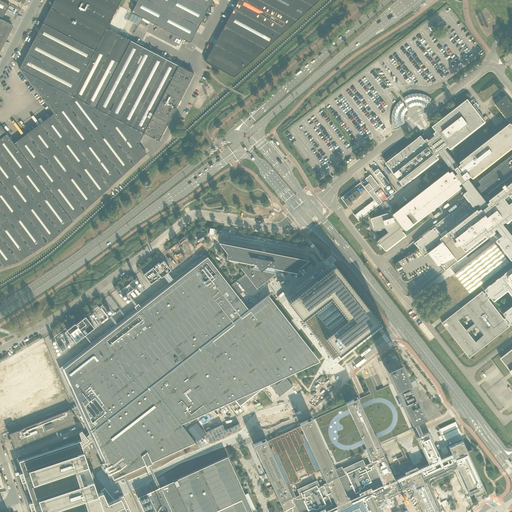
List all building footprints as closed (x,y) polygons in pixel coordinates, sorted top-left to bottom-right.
[(106,29),(121,0),(54,0),(19,69),(22,70),(21,71),(55,116),(16,146),(0,126),(0,267),(19,262),(52,240),(109,188),(109,187),(146,154),(138,143),(144,133),(159,141),(168,123),(169,123),(170,123),(172,120),(171,119),(170,118),(193,74),(194,74),(106,29)] [(2,20),(9,5),(0,0),(0,51),(13,26),(2,20)] [(138,0),(132,13),(190,43),(212,0),(138,0)] [(238,0),(235,7),(216,41),(205,62),(234,78),(255,58),(261,53),(281,35),(286,30),(307,11),(313,6),(319,0),(238,0)] [(424,94),(420,93),(415,93),(411,94),(407,96),(403,98),(411,108),(412,107),(414,106),(416,106),(418,106),(420,106),(422,107),(423,108),(431,99),(428,96),(424,94)] [(450,149),(460,141),(466,149),(480,137),(476,132),(464,142),(463,140),(485,122),(467,99),(432,127),(436,131),(433,133),(435,135),(428,140),(427,138),(425,140),(421,135),(385,163),(403,186),(438,158),(436,156),(439,154),(452,171),(450,173),(448,171),(393,214),(394,215),(393,216),(392,213),(388,214),(388,213),(371,218),(375,231),(385,227),(389,232),(378,241),(386,251),(406,235),(403,231),(405,229),(406,230),(461,187),(460,185),(462,184),(468,191),(464,194),(468,199),(462,204),(450,214),(435,225),(441,234),(440,234),(435,227),(430,231),(430,230),(421,236),(422,237),(414,243),(422,253),(424,257),(429,252),(441,268),(442,266),(445,271),(495,231),(494,230),(497,228),(502,235),(497,240),(504,249),(501,251),(494,243),(455,274),(470,293),(509,262),(506,258),(509,256),(511,259),(511,268),(485,289),(489,295),(487,297),(482,291),(457,311),(459,313),(452,316),(451,315),(442,323),(469,358),(510,326),(505,321),(508,319),(511,324),(511,349),(478,375),(503,407),(511,399),(511,233),(504,223),(506,221),(507,222),(511,218),(511,182),(507,186),(505,184),(503,186),(504,188),(489,200),(490,201),(488,203),(480,193),(485,189),(488,193),(511,174),(511,154),(478,181),(481,185),(476,188),(469,178),(471,176),(472,178),(511,147),(511,104),(505,96),(495,104),(508,121),(511,117),(511,122),(511,124),(510,123),(460,162),(461,164),(459,166),(445,149),(448,147),(450,149)] [(406,111),(408,110),(400,100),(397,103),(394,107),(393,111),(392,115),(392,119),(392,124),(394,128),(405,122),(404,120),(404,119),(404,117),(404,115),(405,113),(406,111)] [(385,186),(389,183),(378,169),(373,172),(385,186)] [(369,183),(364,187),(378,205),(382,202),(374,192),(380,187),(371,175),(365,179),(369,183)] [(228,243),(306,258),(308,247),(231,231),(228,243)] [(67,410),(9,434),(14,448),(75,424),(73,417),(75,415),(72,412),(77,408),(83,416),(87,413),(88,416),(81,422),(89,432),(94,428),(94,430),(89,434),(90,434),(95,431),(96,432),(88,438),(91,442),(96,448),(101,444),(102,447),(96,452),(104,462),(108,459),(109,463),(103,467),(111,477),(115,474),(115,475),(144,462),(145,464),(146,464),(145,463),(146,463),(148,462),(150,461),(151,462),(150,459),(192,440),(196,445),(197,445),(179,422),(226,400),(230,406),(236,402),(239,406),(250,398),(245,392),(267,381),(269,383),(279,396),(292,386),(283,374),(291,370),(314,360),(304,347),(310,343),(302,333),(296,337),(294,334),(298,331),(290,321),(286,325),(284,322),(288,318),(280,308),(276,312),(274,309),(278,306),(272,297),(267,300),(265,297),(245,312),(244,311),(249,307),(241,297),(237,301),(234,298),(239,294),(242,292),(245,289),(249,294),(256,288),(257,289),(276,274),(275,273),(277,271),(278,271),(280,270),(298,273),(299,267),(298,266),(304,261),(223,245),(228,252),(226,253),(225,259),(254,264),(254,265),(256,265),(251,269),(239,266),(245,274),(227,288),(224,285),(229,282),(221,272),(217,275),(214,272),(219,269),(211,259),(207,262),(206,262),(202,258),(193,266),(196,270),(193,272),(190,268),(180,276),(183,280),(155,302),(151,298),(142,306),(145,310),(142,312),(138,306),(128,314),(132,320),(129,322),(126,318),(124,315),(114,323),(116,325),(119,330),(116,332),(112,326),(102,334),(107,340),(104,342),(98,335),(88,343),(94,350),(91,352),(86,346),(77,354),(81,360),(67,370),(68,371),(63,374),(71,384),(73,383),(75,386),(70,390),(77,400),(80,398),(82,401),(70,410),(69,408),(67,410)] [(162,261),(122,292),(130,302),(170,271),(162,261)] [(333,266),(287,302),(315,337),(316,339),(317,340),(319,342),(333,360),(378,324),(333,266)] [(66,330),(76,342),(94,328),(85,317),(75,324),(66,330)] [(409,388),(405,380),(395,359),(383,365),(407,418),(410,417),(413,415),(420,412),(409,389),(409,388)] [(381,511),(377,501),(410,486),(422,511),(436,511),(423,480),(456,465),(468,491),(467,491),(469,494),(473,492),(475,497),(485,492),(467,451),(471,449),(467,451),(466,448),(465,448),(462,441),(448,447),(451,454),(440,459),(428,432),(422,435),(419,436),(416,438),(428,464),(417,469),(416,466),(404,472),(405,474),(394,479),(383,453),(381,450),(379,446),(379,445),(357,397),(345,403),(346,405),(366,449),(366,450),(367,451),(369,455),(370,459),(372,462),(365,465),(362,459),(342,468),(345,474),(338,477),(337,474),(335,470),(333,467),(333,466),(313,422),(312,420),(311,418),(299,424),(300,426),(290,431),(289,431),(290,433),(282,436),(282,435),(267,442),(265,439),(253,444),(275,493),(279,500),(283,511),(381,511)] [(5,424),(7,429),(21,425),(17,413),(3,417),(5,424)] [(421,432),(418,426),(413,415),(410,417),(418,433),(419,436),(422,435),(421,432)] [(456,421),(439,428),(444,440),(461,433),(456,421)] [(89,434),(94,430),(94,428),(89,432),(86,434),(84,435),(81,431),(79,433),(81,441),(80,441),(80,440),(19,461),(23,475),(20,476),(28,499),(31,498),(33,504),(30,505),(31,511),(130,511),(128,507),(129,507),(127,503),(107,511),(103,511),(98,494),(82,449),(91,442),(88,438),(96,432),(95,431),(90,434),(89,434)] [(403,456),(396,459),(399,465),(405,462),(403,458),(406,456),(402,448),(400,449),(403,456)] [(146,500),(140,503),(143,511),(252,511),(255,509),(248,493),(245,495),(227,456),(160,487),(162,492),(159,494),(153,496),(153,497),(154,499),(148,502),(146,499),(146,500)] [(158,488),(160,487),(152,471),(148,462),(146,463),(158,488)] [(144,494),(137,497),(140,503),(146,500),(146,499),(148,502),(154,499),(153,497),(153,496),(159,494),(162,492),(160,487),(158,488),(157,488),(151,491),(144,494)] [(104,489),(105,488),(104,488),(100,491),(101,491),(102,491),(102,492),(98,494),(103,511),(107,511),(127,503),(123,495),(118,497),(119,498),(108,503),(106,500),(110,497),(108,494),(109,494),(108,493),(107,493),(104,489)]
